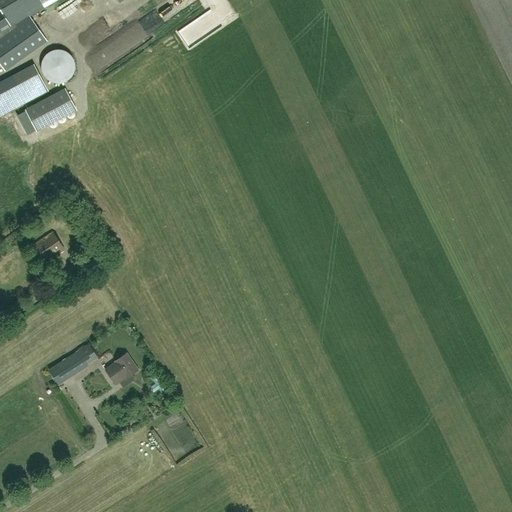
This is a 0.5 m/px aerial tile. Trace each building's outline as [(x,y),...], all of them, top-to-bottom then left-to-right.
[(15,24),(55,0),(0,0),(0,64),(5,71),(47,41),(31,19),(17,28),(15,24)] [(44,56),(42,59),(41,63),(41,65),(41,69),(42,72),(44,76),(47,79),(50,81),(53,82),(57,83),(59,83),(62,83),(65,81),(68,80),(70,78),(73,75),(74,72),(75,67),(75,63),(73,58),(71,55),(69,53),(67,52),(63,50),(62,49),(57,49),(54,49),(51,51),(48,52),(47,53),(44,56)] [(0,116),(27,102),(48,91),(34,64),(0,82),(0,116)] [(19,112),(28,135),(80,113),(70,90),(19,112)] [(58,218),(77,206),(73,201),(63,207),(61,204),(55,208),(57,211),(55,212),(58,218)] [(43,262),(63,249),(52,232),(32,246),(43,262)] [(92,266),(102,259),(96,250),(86,257),(92,266)] [(58,385),(88,366),(78,350),(48,370),(58,385)] [(126,378),(138,370),(126,353),(115,361),(116,363),(105,370),(115,384),(125,377),(126,378)] [(159,382),(153,388),(157,393),(163,387),(159,382)]
